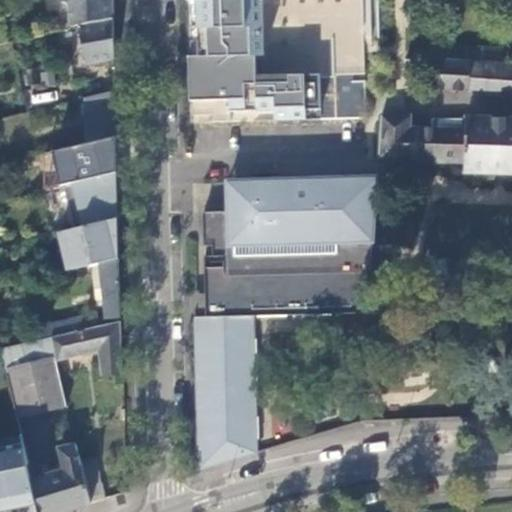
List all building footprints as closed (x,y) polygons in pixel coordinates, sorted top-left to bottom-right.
[(61,0),(61,2),(69,6),(70,29),(88,24),(88,26),(113,21),(112,0),(61,0)] [(186,0),(190,102),(228,101),(229,112),(274,111),(274,121),(305,120),(305,110),(320,110),(319,75),(287,76),(287,84),(256,85),(243,85),(243,71),(256,71),(256,57),(264,57),(261,0),(186,0)] [(89,66),(114,61),(113,21),(88,26),(81,28),(89,66)] [(430,45),(430,62),(501,66),(501,51),(430,45)] [(405,61),(404,89),(423,88),(423,61),(405,61)] [(427,89),(511,94),(511,67),(501,66),(430,62),(427,62),(427,89)] [(256,77),(256,71),(243,71),(243,85),(256,85),(256,77)] [(287,84),(287,76),(256,77),(256,85),(287,84)] [(86,146),(116,139),(115,92),(84,99),(86,146)] [(511,119),(466,119),(466,131),(408,131),(408,125),(403,118),(381,118),(380,124),(379,124),(383,160),(465,163),(465,173),(511,175),(511,119)] [(79,183),(117,174),(116,139),(86,146),(77,148),(79,183)] [(75,230),(118,219),(117,174),(79,183),(64,187),(75,230)] [(377,179),(230,184),(230,211),(205,211),(205,246),(213,246),(214,256),(205,256),(207,317),(197,318),(200,472),(256,455),(253,334),(237,334),(236,316),(253,316),(369,314),(377,179)] [(69,272),(119,259),(118,219),(59,233),(69,272)] [(105,320),(121,319),(119,259),(100,264),(101,279),(94,280),(95,291),(96,291),(102,290),(103,300),(105,320)] [(14,286),(28,282),(24,269),(11,272),(14,286)] [(51,339),(99,327),(96,316),(79,319),(80,320),(49,326),(48,322),(42,324),(43,327),(29,330),(32,343),(51,339)] [(237,334),(253,334),(253,316),(236,316),(237,334)] [(103,375),(122,375),(121,322),(99,327),(51,339),(53,348),(56,359),(101,348),(103,375)] [(53,348),(51,339),(32,343),(2,350),(4,360),(53,348)] [(18,420),(67,409),(56,360),(7,371),(18,420)] [(38,511),(32,481),(22,437),(0,441),(0,511),(38,511)] [(32,481),(38,511),(68,511),(89,505),(89,503),(80,464),(76,447),(59,452),(63,468),(44,473),(45,478),(32,481)] [(80,464),(89,503),(103,501),(93,461),(80,464)]
